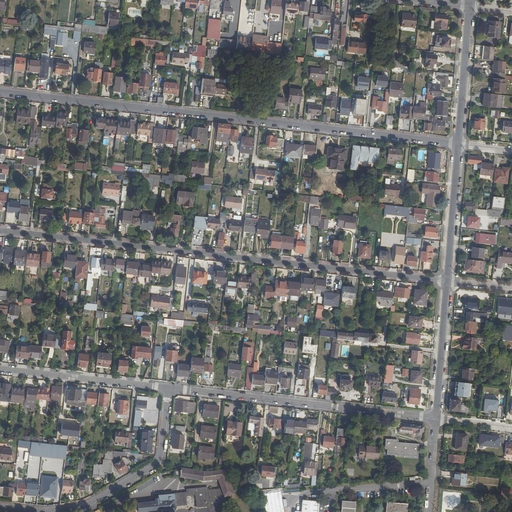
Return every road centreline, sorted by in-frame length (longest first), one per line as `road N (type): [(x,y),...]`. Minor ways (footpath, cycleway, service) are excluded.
road 1 (residential): [(0,92),(458,144)]
road 2 (residential): [(0,230),(447,281)]
road 3 (residential): [(436,418),(166,387)]
road 4 (residential): [(0,507),(50,511),(89,503),(150,468),(159,457),(166,387)]
road 5 (residential): [(166,387),(0,369)]
road 6 (residential): [(469,6),(458,144)]
road 7 (residential): [(458,144),(447,281)]
road 8 (residential): [(447,281),(436,418)]
